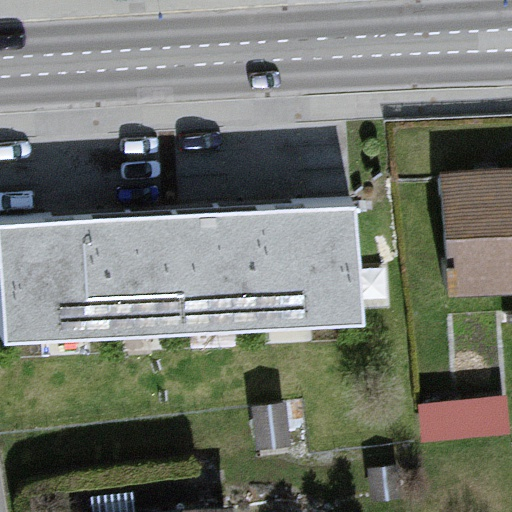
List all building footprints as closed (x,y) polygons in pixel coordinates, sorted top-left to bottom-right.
[(511,164),(437,168),(441,289),(511,287),(511,164)] [(0,334),(358,316),(351,199),(0,217),(0,334)] [(505,432),(503,394),(418,401),(420,438),(505,432)] [(287,398),(246,402),(250,449),(292,445),(287,398)] [(397,462),(368,466),(372,498),(400,495),(397,462)]
